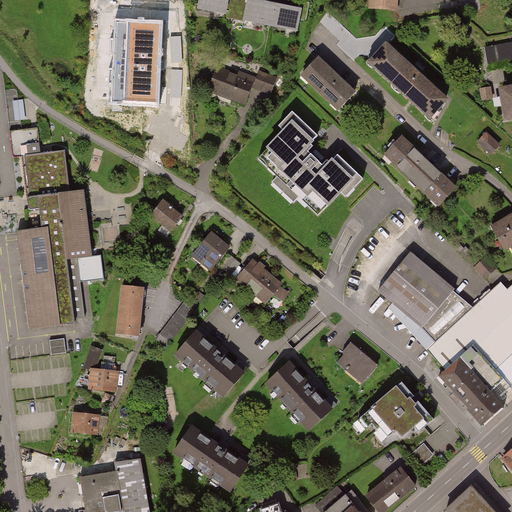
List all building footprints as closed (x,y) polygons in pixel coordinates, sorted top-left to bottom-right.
[(198,0),(197,6),(226,13),(228,0),(198,0)] [(243,18),(246,0),(228,0),(226,13),(225,17),(243,21),(243,18)] [(302,6),(272,0),(246,0),(243,18),(297,30),(302,6)] [(393,0),(374,0),(374,8),(393,9),(393,0)] [(162,21),(117,20),(113,103),(158,105),(162,21)] [(511,40),(483,46),(487,66),(511,60),(511,40)] [(381,44),(362,64),(424,123),(443,101),(381,44)] [(169,51),(170,66),(187,66),(187,51),(169,51)] [(316,59),(298,78),(335,114),(353,95),(316,59)] [(237,76),(216,68),(206,92),(244,107),(252,86),(257,75),(240,68),(237,76)] [(259,69),(257,75),(252,86),(274,94),(280,77),(259,69)] [(490,88),(482,89),(484,100),(492,99),(490,88)] [(511,88),(501,90),(506,119),(511,118),(511,88)] [(27,119),(26,99),(15,100),(17,120),(27,119)] [(318,137),(298,117),(258,159),(318,216),(357,174),(338,156),(330,164),(327,161),(323,166),(320,163),(322,160),(314,152),(311,155),(308,153),(314,147),(311,144),(318,137)] [(486,134),(479,142),(492,154),(499,147),(486,134)] [(402,138),(386,155),(439,205),(455,189),(402,138)] [(16,232),(28,329),(85,323),(80,285),(102,281),(100,254),(89,255),(81,189),(68,191),(64,150),(18,157),(24,204),(27,230),(16,232)] [(183,217),(161,200),(147,218),(169,235),(183,217)] [(511,215),(492,227),(505,250),(511,246),(511,245),(511,215)] [(227,249),(209,235),(191,258),(210,272),(227,249)] [(409,253),(376,293),(421,328),(436,343),(428,351),(445,371),(438,378),(480,427),(511,399),(511,286),(508,290),(500,284),(473,308),(409,253)] [(250,260),(235,280),(266,303),(272,294),(282,302),(289,294),(280,287),(282,284),(250,260)] [(477,268),(495,287),(504,279),(486,260),(477,268)] [(144,288),(117,286),(112,337),(138,339),(144,288)] [(194,309),(183,302),(160,335),(171,342),(194,309)] [(246,376),(196,333),(175,358),(224,401),(246,376)] [(52,338),(53,353),(68,352),(67,337),(52,338)] [(345,354),(338,362),(363,383),(378,365),(351,342),(343,352),(345,354)] [(100,368),(104,347),(91,345),(88,366),(100,368)] [(331,411),(285,364),(263,386),(309,433),(331,411)] [(118,372),(89,369),(86,391),(116,394),(118,372)] [(402,382),(358,420),(366,429),(372,424),(377,430),(384,425),(392,434),(397,430),(402,437),(414,426),(419,432),(434,420),(418,401),(416,402),(413,398),(415,397),(402,382)] [(99,415),(74,413),(72,432),(97,435),(99,415)] [(250,466),(190,426),(172,453),(232,493),(250,466)] [(422,445),(411,455),(420,466),(432,456),(422,445)] [(511,450),(503,459),(511,468),(511,450)] [(117,471),(79,477),(85,511),(148,511),(139,460),(116,463),(117,471)] [(401,469),(367,497),(379,511),(383,511),(415,486),(401,469)] [(358,511),(337,488),(315,506),(321,511),(358,511)] [(492,511),(471,488),(446,511),(492,511)]
